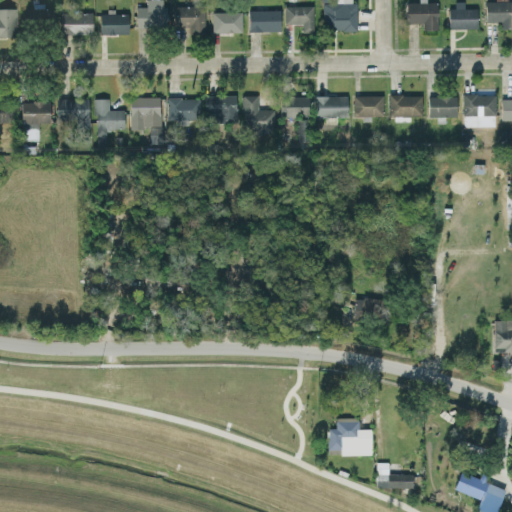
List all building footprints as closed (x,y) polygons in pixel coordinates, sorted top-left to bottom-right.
[(165,27),(165,0),(145,0),(145,6),(135,6),(135,26),(165,27)] [(356,2),(351,2),(351,0),(336,0),(336,2),(321,2),(320,28),(356,29),(356,2)] [(421,22),(421,28),(436,29),(437,1),(406,0),(405,22),(421,22)] [(485,21),(500,21),(500,28),(511,27),(511,0),(484,1),(485,21)] [(476,27),(476,7),(463,7),(463,3),(447,4),(448,28),(476,27)] [(312,4),(284,5),(284,23),(301,22),(301,31),(312,31),(312,4)] [(203,33),(204,6),(173,5),(172,25),(188,25),(188,33),(203,33)] [(0,7),(0,36),(16,36),(16,7),(0,7)] [(280,30),(279,9),(247,10),(248,31),(280,30)] [(240,11),(211,11),(211,32),(241,31),(240,11)] [(60,12),(61,33),(92,33),(91,12),(60,12)] [(127,12),(98,13),(99,33),(128,33),(127,12)] [(421,93),(388,94),(388,118),(409,118),(409,115),(421,114),(421,93)] [(462,94),(462,114),(495,114),(495,93),(462,94)] [(235,94),(203,95),(204,114),(212,114),(212,122),(236,121),(235,94)] [(272,108),(257,108),(257,94),(241,94),(242,132),(272,131),(272,108)] [(382,94),(352,95),(353,115),(383,114),(382,94)] [(308,95),(284,95),(284,104),(280,104),(280,117),(296,117),(297,140),(308,140),(308,116),(308,95)] [(314,96),(314,117),(346,116),(346,95),(314,96)] [(129,127),(149,127),(149,142),(160,142),(160,96),(129,96),(129,127)] [(199,96),(166,97),(166,118),(199,118),(199,96)] [(88,126),(87,97),(55,98),(56,120),(75,120),(75,127),(88,126)] [(123,128),(123,108),(108,109),(108,97),(94,98),(95,145),(105,145),(105,129),(123,128)] [(511,98),(500,98),(500,119),(511,118),(511,122),(511,98)] [(0,120),(12,120),(11,100),(0,100),(0,120)] [(38,128),(38,121),(49,122),(49,101),(21,100),(21,128),(38,128)] [(353,316),(377,317),(378,298),(354,297),(353,316)] [(492,351),(511,351),(511,319),(491,319),(492,351)] [(370,428),(357,427),(357,416),(335,416),(335,427),(327,427),(327,453),(370,454),(370,428)] [(411,487),(412,473),(386,472),(387,462),(375,462),(375,486),(411,487)] [(483,511),(494,511),(504,488),(478,477),(478,478),(460,470),(452,488),(478,498),(474,508),(483,511)]
